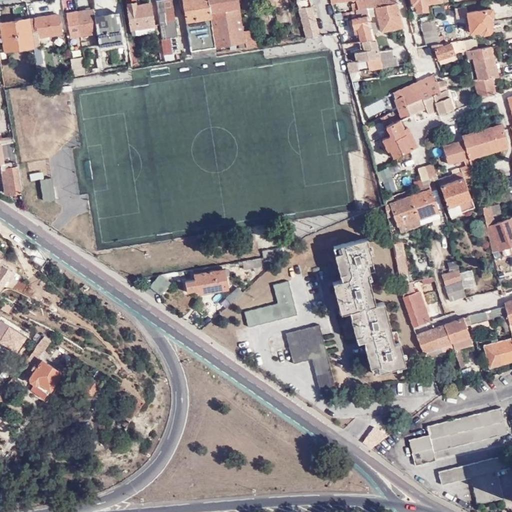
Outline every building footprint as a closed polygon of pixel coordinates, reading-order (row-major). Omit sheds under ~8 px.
[(179,51),(171,0),(155,0),(164,53),(179,51)] [(215,45),(207,0),(182,0),(191,55),(216,51),(215,45)] [(237,0),(207,0),(215,45),(237,42),(238,47),(245,46),(242,29),(237,0)] [(437,0),(409,0),(410,5),(414,5),(415,11),(429,9),(428,2),(437,0)] [(131,33),(153,30),(149,2),(136,4),(135,1),(127,2),(131,33)] [(403,27),(396,2),(366,7),(368,14),(374,13),(373,10),(375,9),(380,30),(403,27)] [(460,9),(452,10),(451,5),(432,8),(434,21),(461,17),(460,9)] [(299,7),(305,36),(318,34),(311,6),(299,7)] [(93,7),(76,10),(79,33),(96,30),(95,17),(93,7)] [(334,12),(335,18),(363,13),(364,16),(352,18),(355,31),(359,31),(360,38),(362,39),(373,37),(372,31),(369,21),(368,14),(366,7),(357,8),(349,9),(334,12)] [(489,14),(492,13),(491,7),(466,10),(467,16),(463,16),(466,32),(469,32),(480,31),(481,32),(482,33),(488,32),(492,29),(489,14)] [(79,33),(76,10),(67,11),(70,34),(79,33)] [(29,17),(33,44),(39,44),(38,35),(61,32),(58,13),(29,17)] [(95,17),(96,30),(98,45),(123,41),(118,13),(95,17)] [(4,48),(33,44),(29,17),(0,21),(0,33),(1,33),(4,48)] [(420,21),(425,44),(431,43),(439,41),(437,33),(436,30),(436,27),(433,28),(431,18),(420,21)] [(443,26),(444,38),(461,37),(460,25),(443,26)] [(254,28),(242,29),(245,46),(258,44),(257,37),(255,38),(254,28)] [(464,47),(473,46),(470,35),(462,35),(461,37),(464,47)] [(132,37),(127,37),(131,65),(136,64),(132,37)] [(373,37),(362,39),(363,46),(362,48),(353,50),(355,59),(365,58),(366,64),(369,64),(370,67),(381,66),(376,49),(373,37)] [(431,43),(432,48),(435,48),(438,57),(455,53),(455,49),(464,47),(461,37),(446,40),(444,41),(439,41),(431,43)] [(425,44),(415,46),(419,59),(434,56),(432,48),(431,43),(425,44)] [(464,47),(466,56),(471,55),(476,76),(493,74),(497,73),(490,44),(473,46),(464,47)] [(381,66),(397,64),(395,55),(392,56),(390,47),(376,49),(381,66)] [(455,53),(438,57),(439,63),(457,60),(455,53)] [(70,58),(71,69),(84,67),(83,57),(70,58)] [(444,86),(446,86),(443,79),(438,81),(437,78),(435,79),(432,73),(417,80),(418,83),(416,84),(417,87),(395,97),(402,115),(425,105),(443,98),(442,96),(444,94),(442,88),(444,86)] [(496,91),(493,74),(476,76),(473,77),(477,94),(496,91)] [(454,107),(446,86),(444,86),(442,88),(444,94),(442,96),(443,98),(425,105),(427,112),(438,108),(439,112),(454,107)] [(381,99),(364,107),(368,116),(385,108),(381,99)] [(393,156),(412,146),(403,127),(399,118),(385,125),(389,134),(380,139),(386,150),(389,149),(393,156)] [(501,121),(462,133),(463,137),(469,164),(478,162),(475,153),(507,143),(501,121)] [(403,127),(412,146),(416,144),(408,125),(403,127)] [(469,164),(463,137),(442,143),(447,161),(462,156),(464,163),(450,167),(451,172),(470,165),(469,164)] [(0,162),(16,160),(13,140),(0,142),(0,162)] [(10,192),(21,190),(16,160),(0,162),(4,191),(10,190),(10,192)] [(434,173),(431,161),(416,164),(419,177),(434,173)] [(390,173),(387,164),(378,167),(381,176),(390,173)] [(472,174),(470,166),(437,178),(450,213),(461,209),(458,201),(470,196),(463,177),(472,174)] [(434,173),(419,177),(421,182),(432,178),(435,177),(434,173)] [(51,176),(40,177),(43,198),(54,196),(51,176)] [(434,186),(432,180),(416,185),(418,191),(411,194),(418,216),(438,210),(430,187),(434,186)] [(382,197),(383,202),(387,215),(394,211),(398,223),(416,217),(409,195),(394,199),(392,194),(382,197)] [(409,195),(416,217),(418,216),(411,194),(409,195)] [(458,201),(461,209),(473,205),(470,196),(458,201)] [(484,224),(493,221),(488,203),(480,205),(483,221),(484,224)] [(511,241),(511,223),(509,215),(493,221),(484,224),(486,233),(491,249),(511,241)] [(416,217),(398,223),(400,230),(416,225),(418,224),(416,217)] [(486,233),(484,224),(483,221),(478,222),(481,234),(486,233)] [(366,236),(339,243),(340,250),(334,251),(339,272),(341,278),(332,280),(340,311),(349,309),(352,321),(357,339),(363,338),(370,365),(377,363),(379,369),(405,363),(397,328),(391,330),(383,300),(375,302),(367,272),(374,270),(366,236)] [(297,243),(296,242),(292,238),(282,247),(262,250),(263,255),(264,259),(281,256),(283,256),(297,243)] [(340,250),(339,243),(332,244),(334,251),(340,250)] [(399,273),(405,272),(407,272),(404,255),(395,256),(399,273)] [(262,257),(243,260),(245,268),(264,264),(262,257)] [(0,286),(6,278),(9,278),(11,277),(15,273),(0,262),(0,286)] [(27,273),(33,278),(38,272),(32,267),(27,273)] [(445,282),(459,277),(458,272),(457,268),(442,272),(445,282)] [(198,292),(228,287),(225,269),(195,274),(198,292)] [(474,283),(470,269),(458,272),(459,277),(460,278),(462,286),(474,283)] [(151,287),(161,294),(170,281),(160,274),(151,287)] [(448,297),(449,297),(464,293),(462,286),(460,278),(446,284),(445,282),(444,283),(448,297)] [(273,283),(278,302),(244,310),(247,326),(297,314),(288,280),(273,283)] [(405,303),(412,325),(429,319),(419,289),(413,291),(410,280),(400,282),(405,303)] [(227,296),(231,301),(242,291),(238,286),(227,296)] [(511,298),(503,301),(504,304),(506,314),(510,331),(511,330),(511,298)] [(7,311),(11,306),(4,301),(0,307),(7,311)] [(506,314),(504,304),(489,309),(491,318),(506,314)] [(468,314),(471,324),(487,319),(485,309),(468,314)] [(463,316),(443,323),(450,340),(459,366),(464,364),(457,346),(471,341),(465,323),(463,316)] [(336,386),(320,323),(285,331),(293,362),(312,357),(320,390),(336,386)] [(415,333),(422,350),(449,341),(443,323),(415,333)] [(50,338),(44,334),(31,353),(37,357),(38,356),(50,338)] [(489,366),(511,359),(511,339),(511,336),(483,344),(489,366)] [(37,357),(31,353),(31,352),(24,361),(29,365),(30,364),(32,366),(34,363),(37,365),(42,359),(38,356),(37,357)] [(430,368),(434,367),(431,357),(430,358),(429,355),(425,356),(430,368)] [(30,364),(29,365),(25,370),(31,374),(30,377),(30,380),(34,383),(30,388),(44,397),(62,372),(42,359),(37,365),(34,363),(32,366),(30,364)] [(436,366),(434,367),(430,368),(438,389),(441,388),(440,384),(443,384),(436,366)] [(98,383),(88,375),(75,391),(85,399),(98,383)] [(124,426),(145,399),(118,382),(113,391),(128,401),(115,419),(124,426)] [(500,406),(425,424),(427,432),(408,437),(414,464),(434,460),(432,451),(507,433),(500,406)] [(505,453),(437,470),(440,483),(469,476),(476,503),(503,497),(497,469),(508,466),(505,453)]
